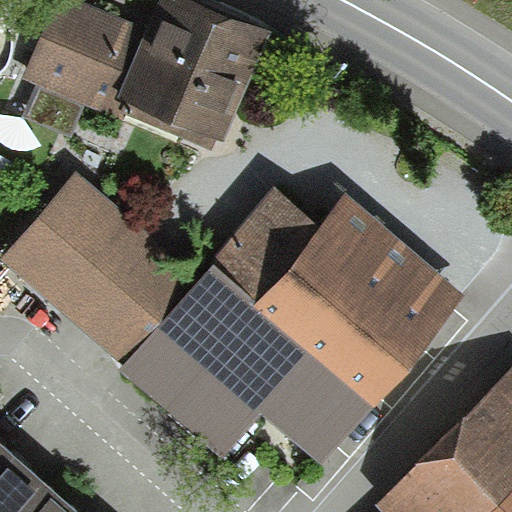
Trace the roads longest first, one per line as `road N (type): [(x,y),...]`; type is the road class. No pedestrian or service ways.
road 1 (residential): [(511,329),(337,511)]
road 2 (secondary): [(352,0),(511,102)]
